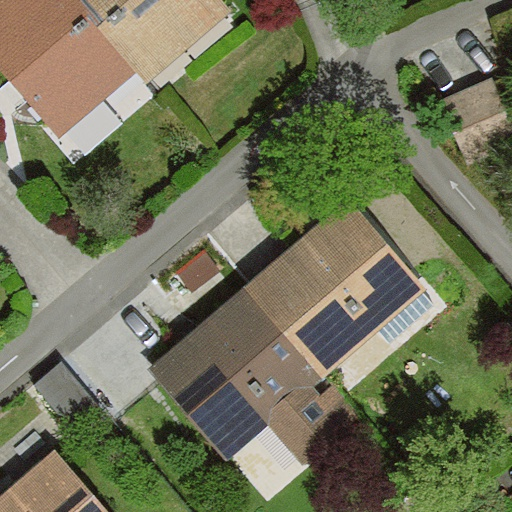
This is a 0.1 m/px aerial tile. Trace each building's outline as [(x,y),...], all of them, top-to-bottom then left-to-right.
[(142,67),(86,0),(1,0),(0,1),(0,54),(65,132),(142,67)] [(224,0),(86,0),(142,67),(154,82),(236,13),(224,0)] [(479,148),(511,132),(511,101),(498,72),(453,94),(479,148)] [(326,376),(433,288),(362,203),(255,292),(326,376)] [(326,376),(255,292),(160,372),(232,457),(275,421),(311,463),(362,419),(326,376)] [(0,511),(110,511),(62,457),(0,511)]
